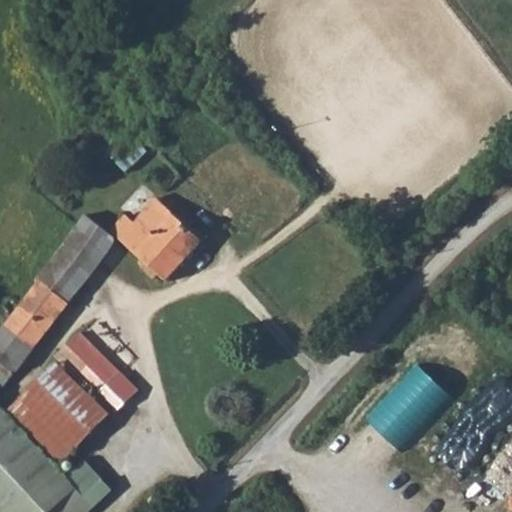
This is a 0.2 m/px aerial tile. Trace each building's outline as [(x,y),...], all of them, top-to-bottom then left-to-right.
[(212,230),(151,172),(131,193),(139,201),(195,250),(212,230)] [(139,201),(102,240),(161,287),(195,250),(139,201)] [(0,387),(6,392),(109,255),(98,246),(75,229),(4,323),(9,327),(0,338),(0,387)] [(424,352),(477,413),(505,390),(452,328),(424,352)] [(44,371),(50,377),(97,423),(121,399),(68,350),(44,371)] [(14,416),(59,461),(97,423),(50,377),(14,416)] [(0,506),(5,511),(66,511),(88,490),(59,461),(14,416),(0,400),(0,506)] [(399,428),(470,511),(480,511),(502,495),(427,405),(399,428)]
